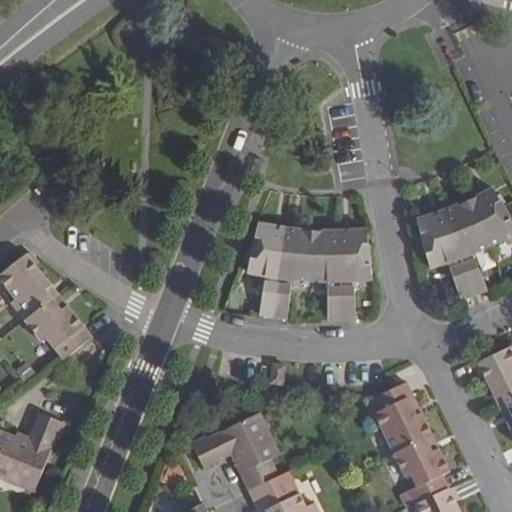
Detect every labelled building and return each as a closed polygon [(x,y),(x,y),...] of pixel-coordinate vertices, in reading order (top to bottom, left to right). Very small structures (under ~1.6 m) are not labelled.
[(511,185),(511,184),(502,190),(496,177),(413,207),(427,259),(444,254),(455,292),(484,282),(473,244),(505,231),(507,237),(511,234),(511,185)] [(305,220),(261,213),(240,266),(261,269),(253,308),(281,311),(287,275),(321,276),(321,313),(352,312),(350,275),(368,273),(360,219),(305,220)] [(61,295),(29,254),(0,277),(19,301),(13,305),(26,321),(61,295)] [(65,360),(92,334),(61,295),(26,321),(42,341),(48,337),(65,360)] [(511,353),(510,348),(500,353),(478,363),(500,410),(511,403),(511,353)] [(278,362),(275,381),(290,383),(293,365),(278,362)] [(394,390),(374,399),(380,413),(375,415),(375,416),(382,430),(394,455),(432,436),(407,385),(394,390)] [(511,403),(500,410),(511,435),(511,403)] [(277,478),(279,477),(270,459),(280,454),(261,413),(207,439),(205,436),(190,443),(202,468),(231,455),(249,492),(277,478)] [(0,478),(37,492),(58,437),(61,438),(66,423),(41,414),(29,442),(0,430),(0,478)] [(382,430),(375,416),(371,418),(368,423),(364,428),(366,432),(372,432),(377,432),(382,430)] [(432,436),(394,455),(406,479),(412,475),(418,489),(410,493),(416,505),(448,490),(442,477),(450,473),(432,436)] [(288,501),(277,478),(249,492),(258,511),(318,511),(314,504),(306,508),(300,495),(288,501)] [(459,511),(448,490),(416,505),(419,511),(459,511)] [(207,511),(203,503),(187,511),(207,511)]
